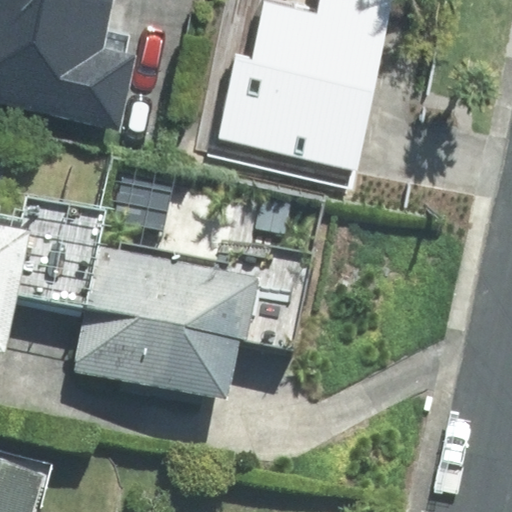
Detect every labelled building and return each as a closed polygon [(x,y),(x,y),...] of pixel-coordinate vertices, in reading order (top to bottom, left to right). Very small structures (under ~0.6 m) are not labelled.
[(0,0),(0,96),(116,119),(128,53),(96,47),(105,0),(0,0)] [(315,157),(323,111),(357,116),(375,0),(317,0),(317,7),(274,0),(271,0),(260,74),(225,69),(214,141),(315,157)] [(0,320),(2,312),(74,325),(62,389),(224,419),(248,287),(87,258),(95,218),(21,204),(18,222),(0,218),(0,320)] [(327,371),(339,306),(278,295),(265,359),(327,371)] [(34,511),(43,480),(0,468),(0,511),(34,511)]
